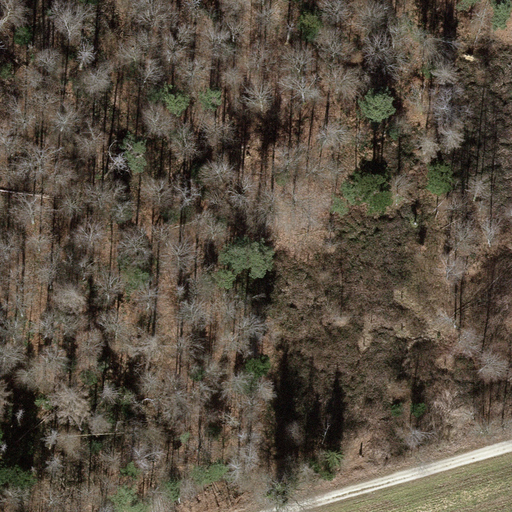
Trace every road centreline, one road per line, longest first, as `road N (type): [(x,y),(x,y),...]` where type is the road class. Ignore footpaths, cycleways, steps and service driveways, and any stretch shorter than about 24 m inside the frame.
road 1 (track): [(281,511),(511,445)]
road 2 (track): [(0,140),(36,91),(72,0)]
